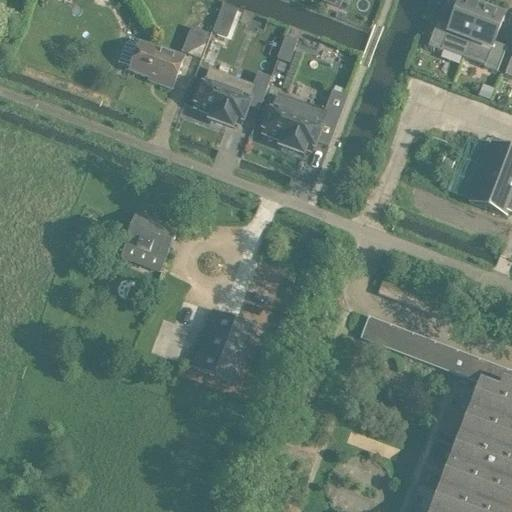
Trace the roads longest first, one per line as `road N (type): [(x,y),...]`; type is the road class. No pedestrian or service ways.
road 1 (unclassified): [(373,233),(0,92)]
road 2 (unknown): [(373,233),(418,104),(452,98),(511,115)]
road 3 (residential): [(511,356),(377,308),(362,272),(373,233)]
road 4 (unclassified): [(511,286),(373,233)]
